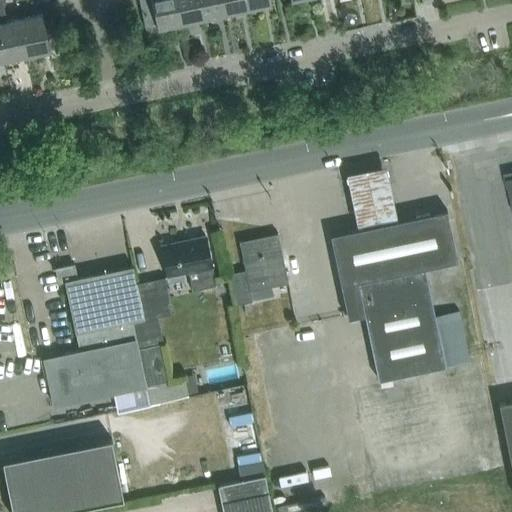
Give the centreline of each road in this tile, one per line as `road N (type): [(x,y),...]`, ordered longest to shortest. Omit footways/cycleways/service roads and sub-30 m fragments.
road 1 (residential): [(0,123),(511,14)]
road 2 (tertiary): [(0,216),(511,114)]
road 3 (unknown): [(296,157),(371,465)]
road 4 (unknown): [(481,120),(511,250)]
